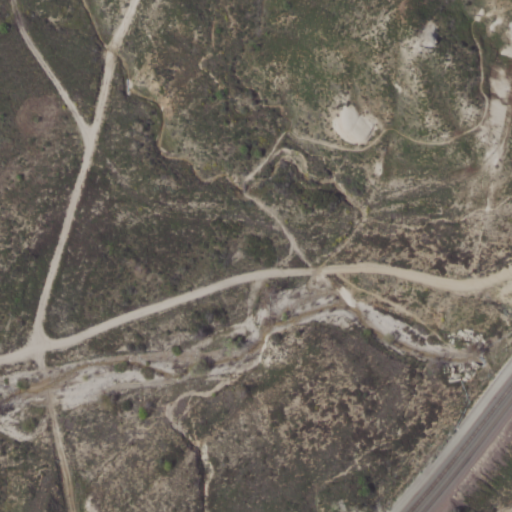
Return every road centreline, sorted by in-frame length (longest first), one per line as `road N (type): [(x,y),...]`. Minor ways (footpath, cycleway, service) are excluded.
road 1 (track): [(11,0),(88,139),(33,348),(259,273),(392,268),(464,289),(511,267)]
road 2 (track): [(0,360),(33,348),(70,511)]
road 3 (track): [(511,358),(390,511)]
road 4 (track): [(88,139),(110,48),(133,0)]
